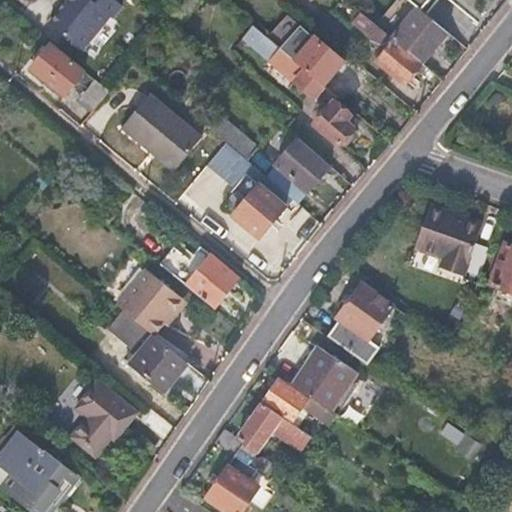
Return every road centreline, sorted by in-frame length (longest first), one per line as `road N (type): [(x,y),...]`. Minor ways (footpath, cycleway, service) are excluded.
road 1 (residential): [(407,150),(146,511)]
road 2 (track): [(0,58),(293,301)]
road 3 (residential): [(511,24),(407,150)]
